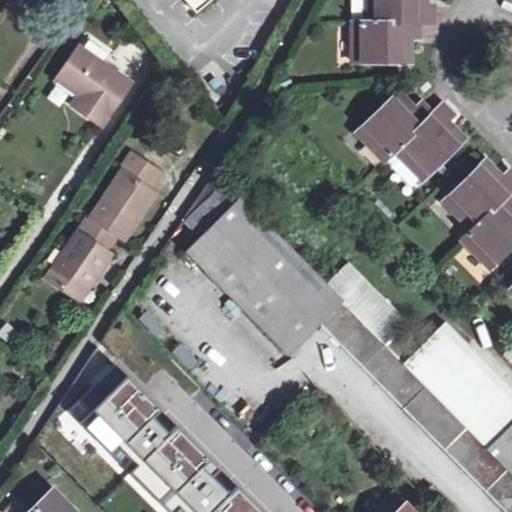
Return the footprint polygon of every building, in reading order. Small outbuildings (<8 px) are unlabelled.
[(183,0),(195,14),(211,0),(183,0)] [(425,0),(366,0),(366,22),(353,22),(353,63),(412,63),(412,45),(412,38),(421,37),(421,21),(434,21),(434,15),(434,7),(426,7),(425,0)] [(133,81),(81,45),(59,78),(82,94),(75,105),(104,125),(133,81)] [(417,110),(399,92),(357,134),(384,161),(385,161),(394,152),(420,178),(422,180),(464,139),(453,127),(448,123),(454,117),(443,105),(434,114),(425,106),(423,103),(417,110)] [(394,152),(385,161),(411,187),(420,178),(394,152)] [(118,235),(125,240),(141,216),(137,213),(152,190),(150,189),(161,173),(131,153),(121,170),(123,171),(92,218),(118,235)] [(499,174),(486,161),(444,203),(471,232),(462,241),(490,269),(511,247),(511,193),(511,192),(511,191),(511,175),(509,173),(504,179),(499,174)] [(343,303),(215,173),(183,221),(199,237),(186,251),(289,357),(343,303)] [(137,213),(141,216),(156,193),(152,190),(137,213)] [(92,218),(89,216),(46,280),(75,299),(93,274),(97,277),(111,256),(107,253),(118,235),(92,218)] [(93,274),(75,299),(80,302),(97,277),(93,274)] [(407,367),(345,304),(323,327),(506,511),(511,511),(511,473),(489,449),(407,367)] [(148,309),(138,319),(155,337),(165,328),(148,309)] [(511,473),(511,400),(442,326),(407,367),(489,449),(511,473)] [(230,498),(212,480),(221,471),(179,429),(170,438),(153,420),(162,412),(117,367),(100,384),(113,397),(84,425),(170,511),(262,511),(239,489),(230,498)] [(72,413),(84,425),(113,397),(100,384),(72,413)] [(422,496),(438,511),(458,511),(433,486),(422,496)] [(73,511),(53,492),(32,511),(73,511)] [(411,511),(408,509),(406,509),(394,496),(376,511),(411,511)]
